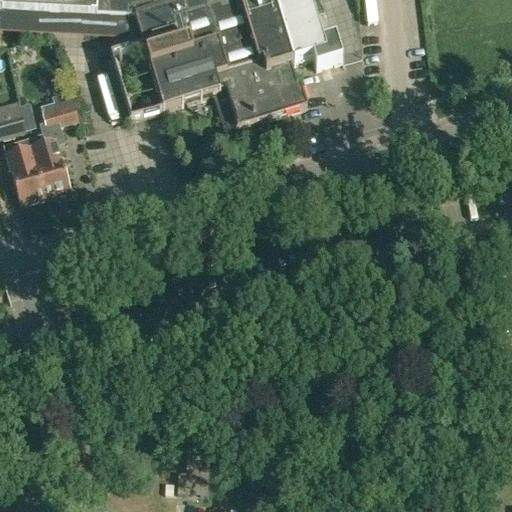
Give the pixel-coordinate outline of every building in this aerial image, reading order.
[(0,0),(0,16),(134,24),(142,50),(110,60),(130,125),(162,116),(213,100),(224,137),(306,112),(299,90),(296,91),(290,70),(314,63),(317,72),(344,64),(337,41),(322,46),(308,2),(313,0),(0,0)] [(64,83),(60,81),(56,82),(54,86),(55,91),(59,93),(63,92),(66,88),(64,83)] [(43,139),(27,144),(44,203),(69,196),(58,159),(55,146),(56,145),(52,134),(79,126),(70,95),(51,101),(53,107),(39,111),(44,128),(40,129),(43,139)] [(0,145),(26,138),(19,105),(0,110),(0,145)] [(308,136),(325,132),(320,115),(303,120),(308,136)] [(44,203),(27,144),(2,151),(7,168),(19,210),(44,203)] [(178,477),(177,497),(207,499),(210,459),(187,458),(186,477),(178,477)]
